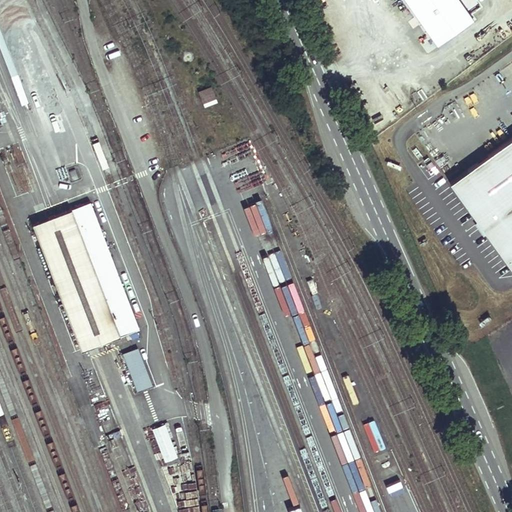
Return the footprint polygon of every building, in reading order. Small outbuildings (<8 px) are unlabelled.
[(426,16),(435,28),(438,26),(445,34),(460,23),(455,16),(449,8),(445,2),(426,16)] [(460,12),(454,4),(449,8),(455,16),(460,12)] [(488,30),(480,19),(459,33),(467,44),(488,30)] [(438,26),(435,28),(441,37),(445,34),(438,26)] [(204,106),(217,101),(211,85),(198,90),(204,106)] [(511,268),(511,267),(511,133),(449,175),(511,268)] [(246,157),(252,154),(246,141),(240,144),(246,157)] [(91,201),(72,208),(120,335),(139,328),(91,201)] [(120,335),(72,208),(48,217),(70,255),(49,268),(81,350),(120,335)] [(262,220),(265,237),(279,234),(276,217),(262,220)] [(135,390),(152,384),(137,345),(121,351),(135,390)] [(140,397),(148,417),(158,413),(150,393),(140,397)] [(165,425),(153,429),(165,459),(177,455),(165,425)]
